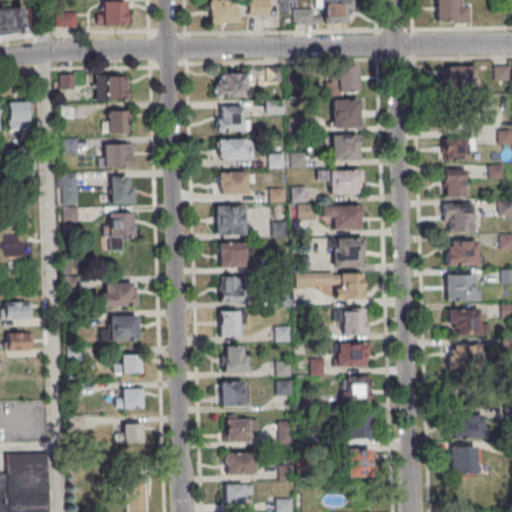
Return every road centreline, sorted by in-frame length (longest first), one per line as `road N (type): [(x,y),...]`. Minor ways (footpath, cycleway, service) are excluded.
road 1 (residential): [(414,511),(392,0)]
road 2 (residential): [(58,511),(39,0)]
road 3 (residential): [(511,42),(0,56)]
road 4 (residential): [(177,382),(164,0)]
road 5 (residential): [(181,511),(177,382)]
